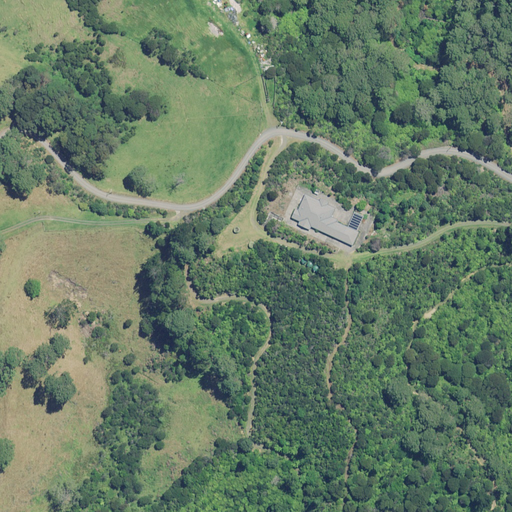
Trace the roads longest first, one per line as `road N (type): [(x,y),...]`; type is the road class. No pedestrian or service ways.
road 1 (residential): [(0,129),(26,123),(105,196),(163,209),(209,202),(262,137),(279,130),(372,172),(452,151),(511,179)]
road 2 (track): [(289,511),(288,474),(248,423),(266,314),(253,300),(214,287),(178,210)]
